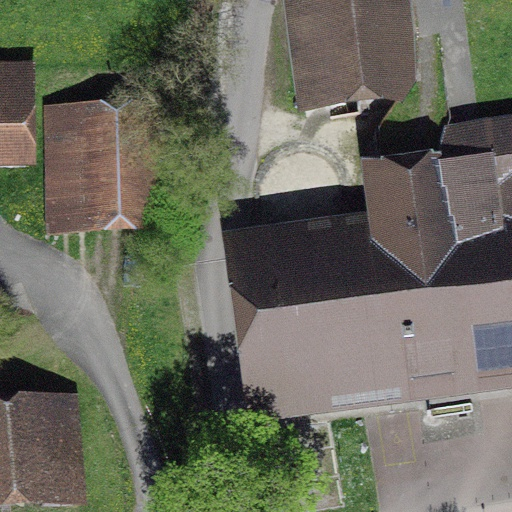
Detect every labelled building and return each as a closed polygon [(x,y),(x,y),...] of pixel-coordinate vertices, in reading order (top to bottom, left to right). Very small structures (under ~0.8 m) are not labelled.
[(415,80),(404,0),(291,0),(303,98),(412,84),(415,80)] [(0,177),(33,177),(32,66),(0,66),(0,177)] [(172,241),(173,111),(44,110),(43,240),(172,241)] [(511,353),(511,124),(447,133),(453,113),(387,123),(380,132),(381,172),(380,172),(389,236),(243,257),(263,387),(511,353)] [(81,504),(73,401),(32,404),(33,424),(0,427),(0,488),(38,485),(40,506),(81,504)]
